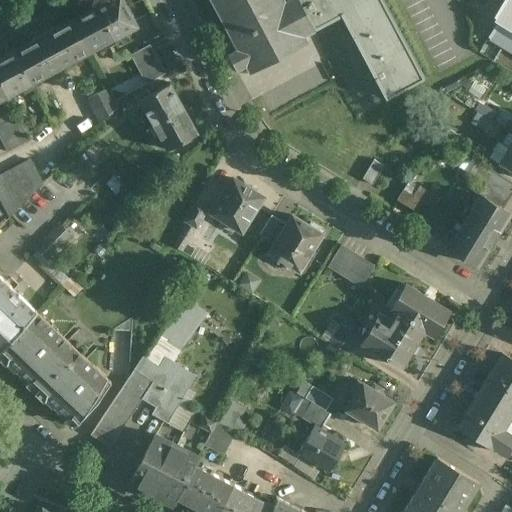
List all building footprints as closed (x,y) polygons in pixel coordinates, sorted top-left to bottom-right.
[(123,0),(106,0),(96,6),(114,39),(137,26),(123,0)] [(211,0),(237,46),(226,52),(235,69),(246,63),(250,71),(308,40),(304,33),(315,27),(299,0),(211,0)] [(383,0),(299,0),(315,27),(341,15),(386,99),(424,78),(383,0)] [(511,0),(502,0),(493,16),(499,20),(488,37),(511,52),(511,0)] [(96,6),(72,18),(90,52),(114,39),(96,6)] [(72,18),(14,50),(32,83),(90,52),(72,18)] [(155,54),(150,44),(131,55),(131,56),(132,55),(136,64),(155,54)] [(14,50),(0,56),(0,81),(8,96),(32,83),(14,50)] [(165,73),(155,54),(136,64),(141,73),(147,83),(165,73)] [(141,73),(110,90),(116,101),(147,83),(141,73)] [(171,83),(141,101),(155,125),(185,107),(171,83)] [(109,89),(87,100),(100,124),(118,106),(116,101),(110,90),(109,89)] [(185,107),(155,125),(169,149),(199,131),(185,107)] [(492,122),(477,112),(471,122),(486,131),(492,122)] [(0,126),(0,138),(1,140),(23,128),(17,117),(0,126)] [(462,138),(443,125),(437,135),(456,148),(462,138)] [(23,128),(1,140),(7,152),(30,140),(23,128)] [(511,141),(506,151),(497,145),(489,157),(498,163),(498,164),(511,172),(511,141)] [(363,178),(375,183),(384,164),(372,158),(363,178)] [(511,192),(511,181),(476,160),(468,173),(484,183),(484,184),(478,194),(502,209),(511,192)] [(42,184),(30,161),(13,171),(28,199),(42,184)] [(13,171),(0,177),(0,194),(11,216),(28,199),(13,171)] [(264,197),(232,178),(210,213),(242,233),(264,197)] [(417,212),(423,202),(433,208),(440,198),(419,185),(413,195),(403,189),(396,200),(417,212)] [(502,209),(478,194),(447,245),(478,264),(509,213),(502,209)] [(208,207),(197,201),(186,219),(197,226),(208,207)] [(287,225),(272,215),(259,235),(274,244),(287,225)] [(307,225),(292,216),(287,225),(274,244),(269,253),(299,272),(322,235),(320,233),(322,230),(309,222),(307,225)] [(197,226),(186,219),(171,245),(183,251),(197,226)] [(60,226),(37,250),(50,263),(74,239),(60,226)] [(329,265),(363,285),(375,265),(342,244),(329,265)] [(15,291),(0,276),(0,351),(23,326),(36,311),(37,311),(35,310),(19,295),(17,296),(13,292),(15,291)] [(396,313),(423,329),(433,336),(450,309),(407,283),(391,310),(396,313)] [(196,304),(168,341),(180,350),(207,313),(196,304)] [(74,347),(36,311),(23,326),(0,351),(0,352),(1,352),(6,357),(4,358),(36,389),(74,347)] [(423,329),(396,313),(381,337),(376,334),(367,347),(399,367),(423,329)] [(361,333),(344,322),(335,336),(331,343),(348,354),(361,333)] [(335,336),(330,332),(325,340),(331,343),(335,336)] [(111,382),(74,347),(36,389),(74,426),(78,421),(79,422),(97,403),(111,382)] [(511,359),(502,354),(479,390),(511,410),(511,359)] [(195,376),(166,359),(160,368),(142,357),(123,385),(143,398),(137,406),(168,423),(195,376)] [(394,401),(357,378),(350,388),(355,391),(345,408),(377,428),(394,401)] [(123,385),(90,435),(110,447),(137,406),(143,398),(123,385)] [(332,398),(311,385),(304,398),(311,402),(325,410),(332,398)] [(511,415),(511,410),(479,390),(457,426),(492,448),(504,430),(511,415)] [(236,430),(247,408),(231,400),(220,421),(236,430)] [(325,410),(311,402),(302,417),(314,424),(321,428),(330,414),(325,410)] [(217,421),(204,415),(198,426),(211,432),(216,422),(217,421)] [(235,433),(216,422),(211,432),(205,444),(224,454),(235,433)] [(321,428),(314,424),(299,450),(327,468),(343,442),(321,428)] [(511,445),(511,434),(504,430),(492,448),(506,456),(511,445)] [(155,434),(131,481),(175,503),(178,497),(195,464),(198,456),(155,434)] [(437,459),(404,511),(460,511),(466,503),(461,500),(473,480),(437,459)] [(217,511),(232,483),(195,464),(178,497),(206,511),(217,511)] [(273,504),(232,483),(217,511),(268,511),(273,504)] [(307,511),(277,496),(273,504),(268,511),(307,511)]
